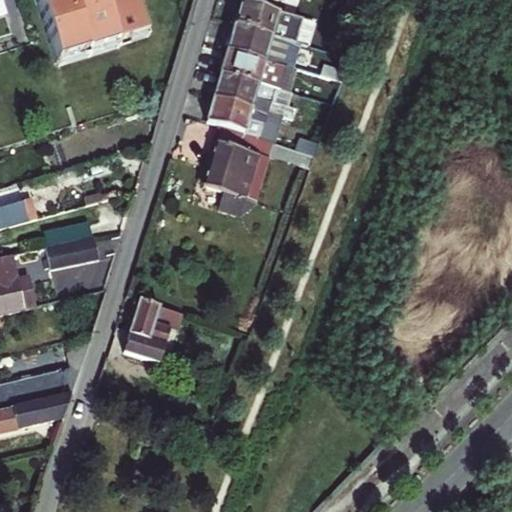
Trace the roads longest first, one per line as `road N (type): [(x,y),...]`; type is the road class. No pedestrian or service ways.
road 1 (residential): [(45,511),(207,0)]
road 2 (residential): [(416,511),(511,416)]
